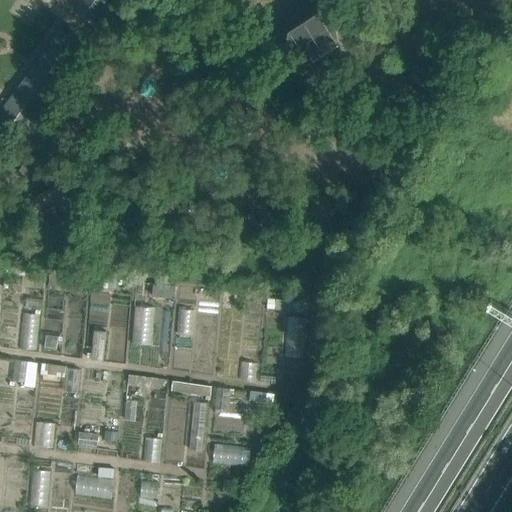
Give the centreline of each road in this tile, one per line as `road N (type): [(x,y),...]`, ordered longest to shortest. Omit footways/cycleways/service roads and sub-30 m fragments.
road 1 (track): [(0,352),(294,386)]
road 2 (track): [(0,446),(206,471)]
road 3 (motorway): [(511,359),(417,511)]
